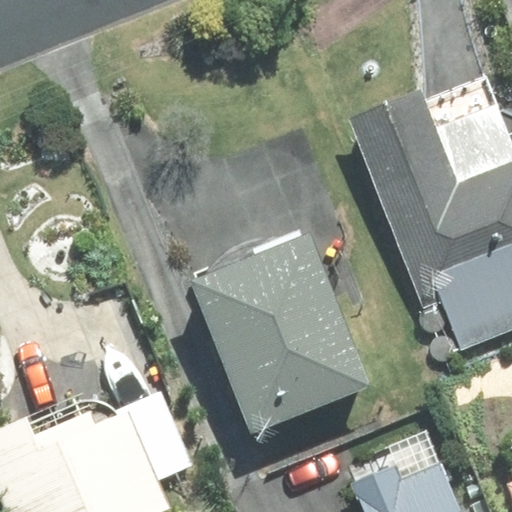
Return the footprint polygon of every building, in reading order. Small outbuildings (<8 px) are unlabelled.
[(337,108),(414,299),(435,292),(458,349),(511,326),(511,125),(501,131),(476,68),(410,95),(404,81),(337,108)] [(279,211),(166,259),(236,419),(347,370),(279,211)] [(142,511),(140,506),(155,499),(110,399),(81,411),(73,394),(14,421),(8,407),(0,410),(0,511),(142,511)] [(511,465),(495,472),(509,511),(511,511),(511,437),(505,440),(511,459),(511,465)] [(343,475),(357,511),(452,511),(432,459),(391,475),(385,460),(343,475)]
